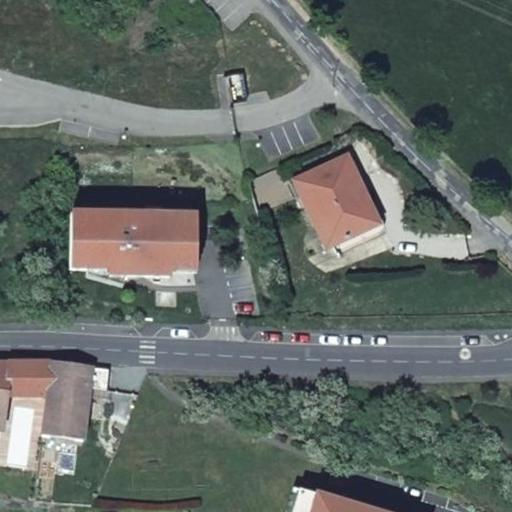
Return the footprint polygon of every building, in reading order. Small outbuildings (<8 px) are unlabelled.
[(362,205),(368,202),(346,159),(295,184),(316,228),(321,225),(331,247),(372,227),(362,205)] [(378,224),(368,202),(362,205),(372,227),(378,224)] [(73,214),(73,270),(112,270),(112,276),(131,276),(132,270),(195,272),(196,216),(73,214)] [(44,397),(41,436),(81,440),(87,388),(105,390),(107,369),(46,361),(0,362),(0,430),(2,431),(4,399),(44,397)] [(373,511),(344,503),(298,489),(291,511),(373,511)]
